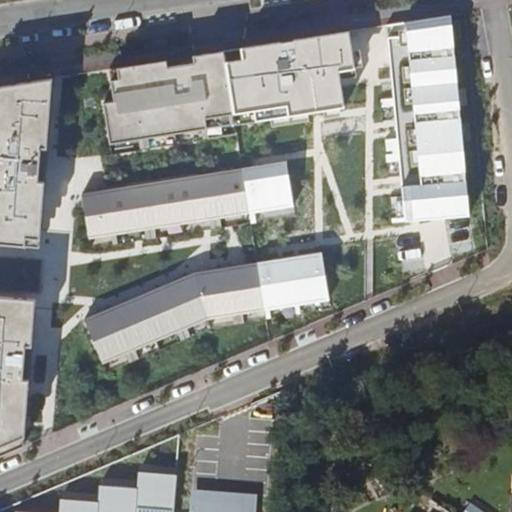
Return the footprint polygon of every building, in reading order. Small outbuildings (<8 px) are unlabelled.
[(406,233),(470,215),(450,15),(405,22),(407,35),(387,37),(406,233)] [(349,31),(223,51),(235,125),(344,108),(339,72),(355,69),(349,31)] [(237,134),(223,51),(109,69),(114,101),(104,103),(110,144),(207,129),(208,139),(237,134)] [(41,239),(53,78),(0,86),(0,244),(26,246),(26,238),(41,239)] [(286,162),(242,169),(249,214),(293,206),(293,203),(291,204),(285,164),(287,164),(286,162)] [(249,214),(242,169),(82,194),(90,239),(249,214)] [(401,243),(407,271),(488,255),(483,227),(401,243)] [(40,247),(41,239),(26,238),(26,246),(40,247)] [(321,252),(257,263),(265,310),(329,300),(329,296),(326,296),(320,256),(322,255),(321,252)] [(104,364),(210,319),(265,310),(257,263),(195,273),(85,319),(104,364)] [(0,455),(25,445),(36,299),(0,296),(0,455)] [(173,511),(176,475),(139,472),(138,488),(100,485),(99,501),(61,499),(60,511),(22,511),(16,511),(173,511)] [(222,511),(255,511),(257,495),(191,490),(190,510),(222,511)] [(456,511),(480,511),(464,501),(456,511)]
